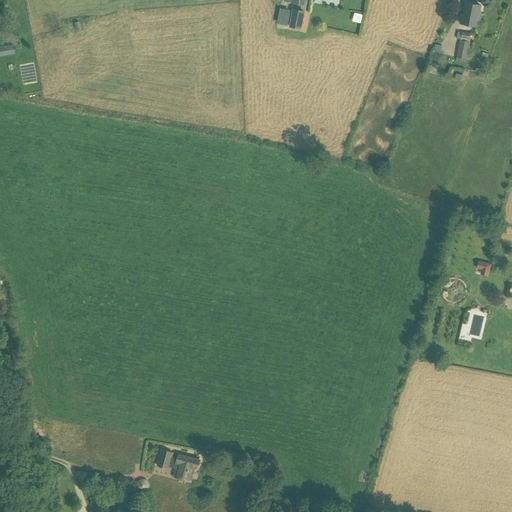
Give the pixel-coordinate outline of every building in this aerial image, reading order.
[(462,15),(460,23),(476,26),(477,20),(479,20),(480,12),(479,12),(480,5),(479,5),(466,3),(464,15),(462,15)] [(290,27),(301,29),(304,12),(293,10),(290,27)] [(457,57),(456,61),(465,63),(466,59),(468,59),(470,42),(469,42),(470,34),(462,32),(461,40),(460,40),(457,57)] [(432,60),(439,61),(440,54),(433,53),(432,60)] [(431,63),(428,73),(439,77),(443,68),(431,63)] [(158,466),(169,469),(169,467),(176,469),(174,477),(190,481),(194,468),(198,469),(200,460),(178,455),(178,457),(172,456),(172,453),(162,450),(158,466)]
